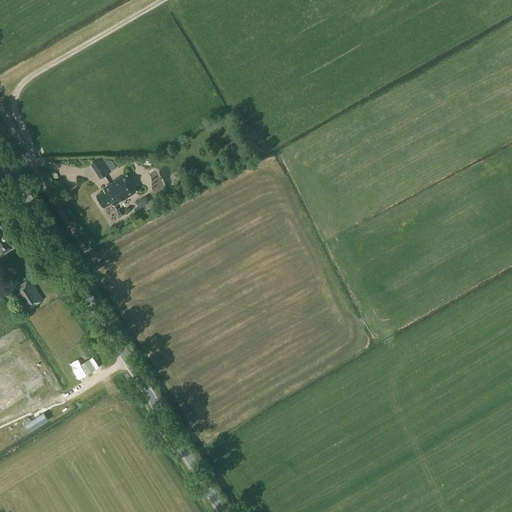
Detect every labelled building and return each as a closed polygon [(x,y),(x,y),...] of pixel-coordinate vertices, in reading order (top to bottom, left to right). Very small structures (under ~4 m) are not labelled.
[(111,171),(102,156),(90,163),(100,178),(111,171)] [(114,205),(137,191),(126,173),(107,185),(108,188),(96,195),(103,207),(112,202),(114,205)] [(149,195),(139,200),(142,206),(152,200),(149,195)] [(0,252),(1,254),(13,246),(0,224),(0,252)] [(27,310),(43,299),(30,279),(13,289),(27,310)] [(44,413),(25,425),(29,432),(48,420),(44,413)]
